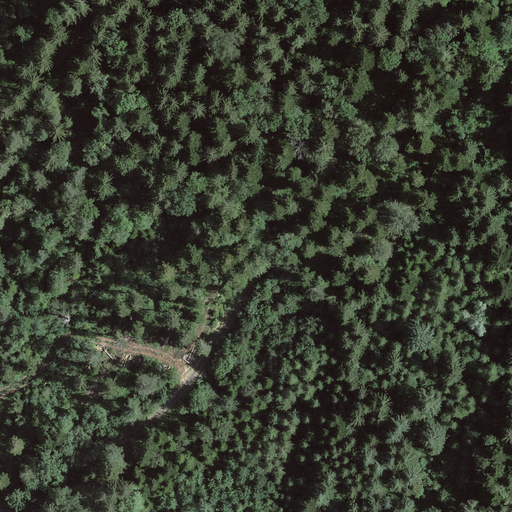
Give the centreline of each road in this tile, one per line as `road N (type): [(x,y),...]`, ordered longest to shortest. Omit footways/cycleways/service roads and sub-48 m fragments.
road 1 (track): [(440,0),(186,386),(30,511)]
road 2 (track): [(0,128),(111,0)]
